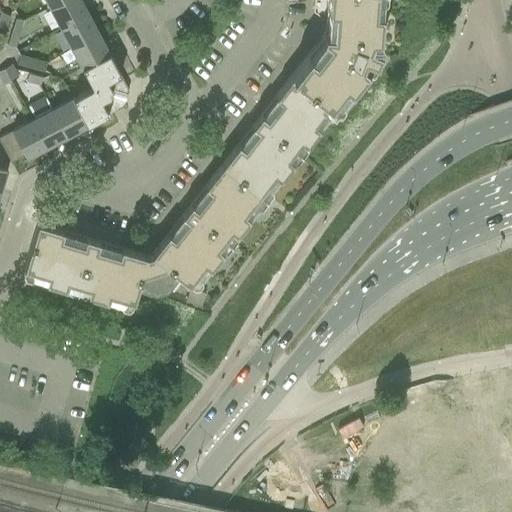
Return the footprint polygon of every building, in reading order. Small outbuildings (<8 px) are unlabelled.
[(61,0),(48,7),(59,27),(87,13),(79,0),(61,0)] [(323,34),(291,74),(335,108),(366,68),(370,70),(382,38),(378,36),(380,0),(313,0),(312,11),(323,19),(324,19),(323,34)] [(59,27),(70,48),(97,33),(87,13),(59,27)] [(0,14),(0,15),(0,28),(5,30),(9,16),(0,14)] [(15,18),(6,44),(14,47),(14,46),(23,21),(15,18)] [(70,48),(81,68),(108,53),(97,33),(70,48)] [(91,87),(69,98),(84,126),(110,112),(122,105),(123,100),(126,94),(127,89),(121,78),(108,53),(81,68),(91,87)] [(19,55),(17,64),(44,71),(46,62),(19,55)] [(12,66),(5,69),(12,81),(18,78),(13,69),(12,66)] [(5,69),(0,71),(0,78),(3,85),(12,81),(5,69)] [(28,73),(25,81),(40,85),(42,77),(28,73)] [(291,74),(221,164),(258,193),(273,174),(279,179),(335,108),(291,74)] [(69,98),(51,108),(66,135),(84,126),(69,98)] [(51,108),(33,118),(48,145),(66,135),(51,108)] [(48,145),(33,118),(0,135),(0,143),(10,161),(24,154),(25,157),(48,145)] [(150,253),(180,277),(187,283),(203,264),(209,268),(229,243),(249,217),(243,213),(258,193),(221,164),(150,253)] [(180,277),(150,253),(145,255),(36,222),(22,267),(46,275),(44,281),(65,288),(67,281),(88,287),(86,294),(106,300),(108,293),(132,301),(135,292),(154,297),(166,295),(180,277)] [(459,511),(506,511),(503,506),(511,502),(511,495),(465,390),(448,397),(445,391),(412,405),(459,511)]
